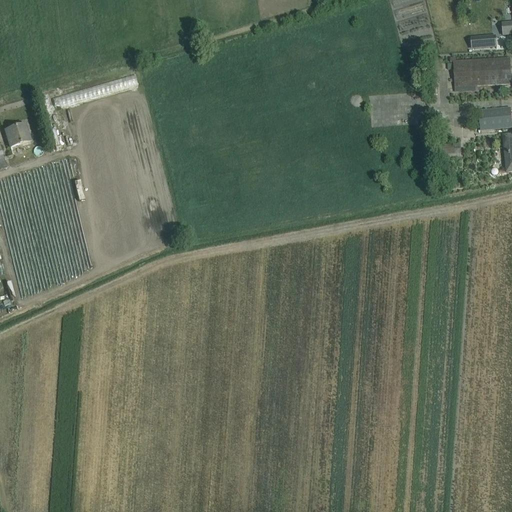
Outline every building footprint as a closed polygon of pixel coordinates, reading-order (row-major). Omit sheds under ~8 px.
[(511,22),(502,24),(503,35),(511,34),(511,22)] [(511,83),(510,58),(454,62),(455,87),(511,83)] [(511,127),(511,122),(510,108),(478,111),(480,131),(511,127)] [(5,132),(10,149),(30,142),(25,126),(5,132)] [(511,136),(510,137),(510,136),(503,136),(507,173),(511,172),(511,136)] [(460,144),(442,145),(442,155),(461,154),(460,144)]
